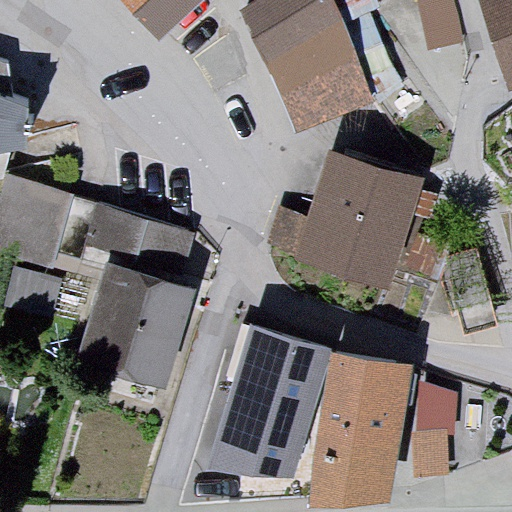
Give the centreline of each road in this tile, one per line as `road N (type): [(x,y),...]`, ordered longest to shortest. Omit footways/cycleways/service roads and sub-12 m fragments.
road 1 (residential): [(0,0),(48,23),(215,144),(249,247)]
road 2 (residential): [(249,247),(314,309),(501,355)]
road 3 (residential): [(170,511),(249,247)]
